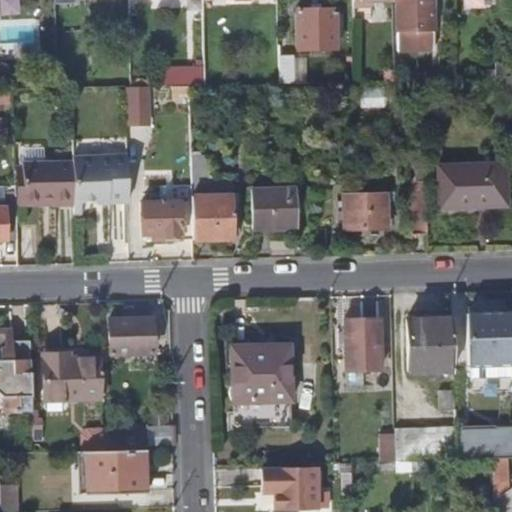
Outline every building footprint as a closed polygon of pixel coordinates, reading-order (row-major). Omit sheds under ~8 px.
[(396,0),(397,31),(433,29),(431,0),(396,0)] [(337,11),(297,12),(298,53),(339,52),(337,11)] [(0,17),(0,58),(43,57),(42,17),(0,17)] [(278,56),(279,83),(293,83),(292,60),(292,56),(278,56)] [(293,83),(304,83),(303,60),(292,60),(293,83)] [(511,61),(502,62),(502,76),(511,75),(511,61)] [(205,79),(204,68),(184,68),(184,79),(205,79)] [(131,125),(148,124),(147,90),(130,90),(131,125)] [(0,103),(14,103),(14,92),(0,92),(0,103)] [(75,203),(75,204),(108,204),(108,207),(124,207),(123,155),(74,156),(74,161),(75,203)] [(75,203),(74,161),(23,162),(24,198),(53,197),(54,203),(75,203)] [(438,165),(439,208),(475,207),(475,204),(509,204),(507,163),(438,165)] [(251,189),(252,228),(296,227),(294,188),(251,189)] [(427,236),(426,194),(412,194),(412,236),(427,236)] [(388,195),(347,196),(348,230),(388,229),(388,195)] [(192,213),(193,241),(236,239),(235,196),(192,197),(192,213)] [(193,241),(192,213),(180,213),(180,202),(142,203),(143,236),(152,236),(152,241),(193,241)] [(0,242),(18,242),(17,207),(0,207),(0,242)] [(511,330),(511,311),(464,312),(466,346),(500,346),(500,331),(511,330)] [(381,318),(346,319),(348,371),(382,370),(381,318)] [(113,356),(153,355),(152,319),(112,321),(113,356)] [(456,371),(454,319),(407,321),(409,373),(456,371)] [(33,413),(31,342),(14,343),(14,331),(0,331),(0,349),(0,350),(1,361),(0,361),(0,395),(4,399),(4,414),(33,413)] [(293,422),(291,346),(234,347),(236,423),(293,422)] [(103,404),(102,358),(69,359),(69,355),(44,355),(46,406),(103,404)] [(457,409),(456,391),(441,391),(442,409),(457,409)] [(115,450),(148,449),(147,426),(115,427),(115,450)] [(104,446),(104,450),(115,450),(115,427),(104,427),(104,435),(104,446)] [(458,444),(459,456),(482,455),(483,458),(511,456),(511,428),(500,429),(500,435),(458,437),(458,444)] [(396,434),(396,436),(397,461),(415,460),(459,459),(459,456),(458,444),(458,437),(458,432),(396,434)] [(104,446),(104,435),(91,436),(91,446),(104,446)] [(381,462),(397,461),(396,436),(380,436),(381,462)] [(148,449),(115,450),(104,450),(87,450),(88,494),(149,492),(148,449)] [(277,468),(277,507),(319,507),(319,467),(277,468)] [(0,483),(0,507),(18,509),(19,484),(0,483)] [(476,488),(479,505),(491,503),(489,485),(476,488)] [(511,508),(511,487),(503,493),(511,508)]
